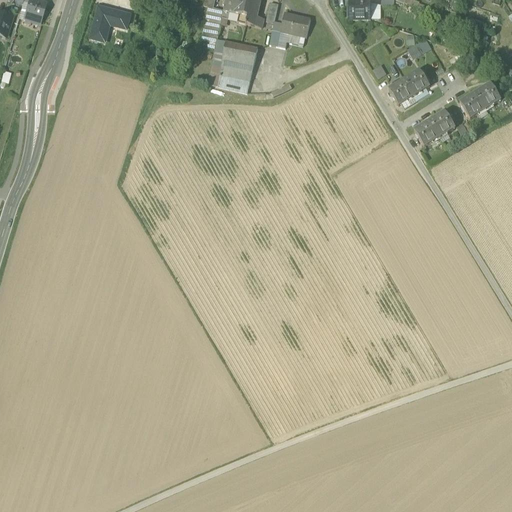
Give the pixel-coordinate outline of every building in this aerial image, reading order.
[(208,8),(213,10),(215,0),(205,0),(205,2),(203,8),(208,9),(208,8)] [(232,15),(232,14),(235,0),(226,0),(223,13),(230,15),(232,15)] [(235,0),(232,14),(239,16),(257,20),(257,19),(261,2),(250,0),(235,0)] [(32,25),(38,26),(40,25),(45,7),(45,5),(38,3),(30,1),(29,5),(24,20),(32,22),(32,25)] [(349,13),(349,22),(371,22),(371,3),(350,4),(350,13),(349,13)] [(265,23),(274,25),(274,24),(278,7),(269,5),(265,23)] [(208,8),(208,9),(203,31),(218,35),(223,12),(213,10),(208,8)] [(126,31),(130,17),(98,9),(91,40),(104,44),(110,27),(126,31)] [(230,15),(228,22),(238,24),(239,16),(232,14),(232,15),(230,15)] [(264,21),(257,19),(257,20),(239,16),(238,24),(238,25),(261,30),(264,21)] [(280,35),(305,40),(306,40),(310,22),(284,16),(282,26),(280,35)] [(12,19),(6,17),(5,19),(2,18),(0,17),(0,37),(2,38),(5,39),(12,19)] [(282,26),(274,24),(274,25),(269,46),(269,47),(277,49),(277,48),(280,35),(282,26)] [(211,40),(217,42),(218,35),(203,31),(201,38),(211,40)] [(304,49),(305,40),(280,35),(277,48),(286,50),(287,45),(304,49)] [(201,38),(199,48),(214,51),(217,42),(211,40),(201,38)] [(217,42),(215,53),(224,55),(226,44),(217,42)] [(426,42),(407,51),(412,61),(431,52),(426,42)] [(247,95),(258,51),(226,44),(224,55),(218,89),(247,95)] [(224,55),(215,53),(208,86),(218,89),(224,55)] [(373,71),(378,80),(386,76),(381,67),(373,71)] [(389,93),(400,109),(402,107),(415,99),(426,92),(431,89),(420,73),(389,93)] [(292,90),(290,86),(271,94),(273,99),(292,90)] [(461,105),(471,121),(501,102),(491,86),(461,105)] [(415,99),(417,103),(429,96),(426,92),(415,99)] [(417,103),(415,99),(402,107),(405,111),(417,103)] [(415,134),(425,149),(455,130),(446,115),(415,134)]
